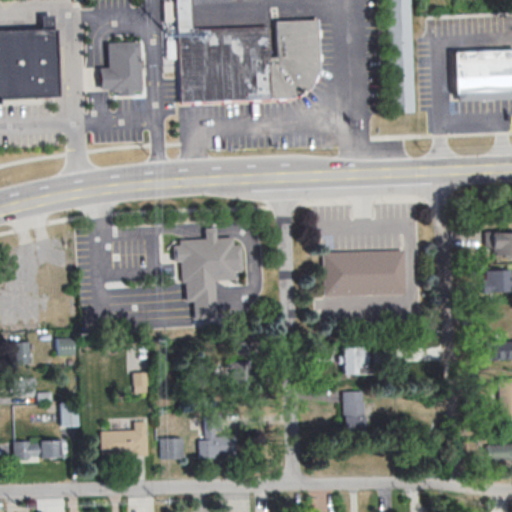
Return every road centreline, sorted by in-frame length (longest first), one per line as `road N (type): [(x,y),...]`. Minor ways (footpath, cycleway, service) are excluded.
road 1 (residential): [(511,481),(0,489)]
road 2 (tertiary): [(511,169),(134,186),(27,199)]
road 3 (residential): [(452,484),(441,172)]
road 4 (residential): [(279,180),(292,483)]
